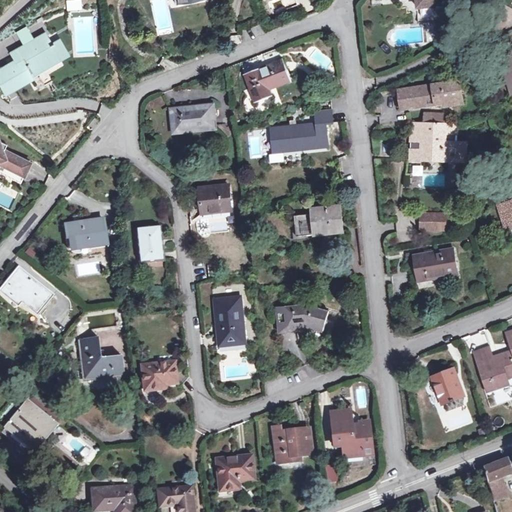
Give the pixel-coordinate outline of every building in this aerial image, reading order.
[(149,0),(153,19),(168,17),(164,0),(149,0)] [(419,0),(420,6),(418,6),(420,22),(441,20),(439,4),(438,5),(437,0),(419,0)] [(62,56),(54,44),(48,34),(21,52),(19,50),(11,55),(16,61),(4,69),(1,66),(0,66),(0,83),(7,94),(37,75),(36,73),(62,56)] [(54,44),(62,56),(69,51),(61,39),(54,44)] [(511,95),(511,94),(511,53),(497,59),(504,79),(506,78),(511,95)] [(276,96),(273,89),(294,81),(286,59),(247,74),(259,103),(276,96)] [(453,102),(453,106),(463,104),(460,82),(401,92),(404,111),(453,102)] [(178,121),(180,132),(217,127),(215,105),(174,109),(175,121),(178,121)] [(332,147),(331,139),(330,124),(336,124),(335,111),(317,113),(318,125),(273,129),(274,142),(276,142),(277,152),(302,149),(302,151),(332,147)] [(426,113),(425,123),(444,124),(445,114),(426,113)] [(444,124),(425,123),(412,123),(411,159),(456,160),(457,141),(457,124),(444,124)] [(331,139),(332,147),(343,146),(342,139),(331,139)] [(17,181),(27,159),(6,150),(8,145),(0,141),(0,177),(15,184),(17,181)] [(457,141),(456,160),(467,161),(467,141),(457,141)] [(27,159),(17,181),(23,184),(33,162),(27,159)] [(411,164),(409,186),(421,187),(423,165),(411,164)] [(232,210),(230,186),(201,189),(203,214),(232,210)] [(511,228),(511,203),(500,208),(508,230),(511,228)] [(296,213),(299,234),(344,230),(342,206),(314,208),(314,211),(296,213)] [(443,229),(443,214),(421,214),(421,229),(443,229)] [(77,220),(77,223),(68,224),(69,235),(73,235),(74,242),(79,247),(83,248),(110,244),(106,219),(91,220),(91,218),(77,220)] [(160,226),(135,228),(138,261),(163,259),(160,226)] [(425,250),(425,253),(414,254),(417,281),(456,276),(453,250),(436,252),(436,249),(425,250)] [(15,293),(37,312),(52,294),(20,266),(2,289),(12,297),(15,293)] [(246,344),(241,296),(215,299),(220,347),(246,344)] [(298,331),(298,326),(305,325),(325,331),(331,310),(305,303),(279,306),(282,332),(298,331)] [(50,336),(59,325),(54,321),(45,332),(50,336)] [(477,353),(489,386),(496,383),(498,390),(511,385),(511,383),(510,378),(511,377),(511,333),(507,335),(511,347),(511,354),(494,361),(489,349),(477,353)] [(127,380),(124,357),(103,360),(100,339),(79,341),(85,385),(127,380)] [(154,386),(165,385),(177,383),(174,363),(145,367),(148,387),(154,386)] [(464,395),(454,367),(431,375),(442,404),(464,395)] [(496,383),(489,386),(491,392),(498,390),(496,383)] [(59,426),(30,401),(8,428),(37,452),(59,426)] [(362,448),(371,447),(369,422),(360,423),(360,427),(352,428),(351,412),(332,414),(335,446),(343,446),(344,458),(363,456),(362,448)] [(291,455),(311,452),(308,430),(286,433),(287,436),(282,437),(281,428),(272,429),(276,464),(292,462),(291,455)] [(372,455),(371,447),(362,448),(363,456),(372,455)] [(239,489),(238,481),(255,479),(252,456),(218,460),(221,491),(239,489)] [(499,478),(503,477),(511,473),(511,471),(507,460),(484,469),(495,502),(508,498),(504,483),(500,485),(499,478)] [(326,465),(327,482),(337,482),(336,465),(326,465)] [(95,489),(96,509),(117,508),(117,511),(137,511),(136,485),(122,486),(122,487),(95,489)] [(181,511),(195,511),(193,491),(162,495),(163,511),(181,509),(181,511)]
